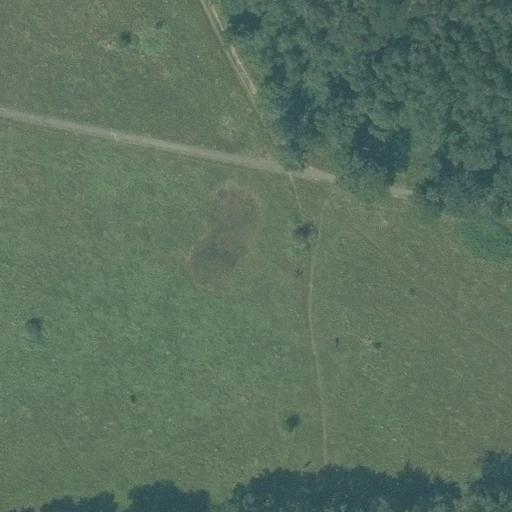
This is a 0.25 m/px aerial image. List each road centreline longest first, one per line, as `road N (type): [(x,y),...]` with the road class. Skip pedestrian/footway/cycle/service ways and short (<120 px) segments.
road 1 (track): [(287,169),(511,370)]
road 2 (track): [(103,511),(317,492)]
road 3 (track): [(209,0),(287,169)]
